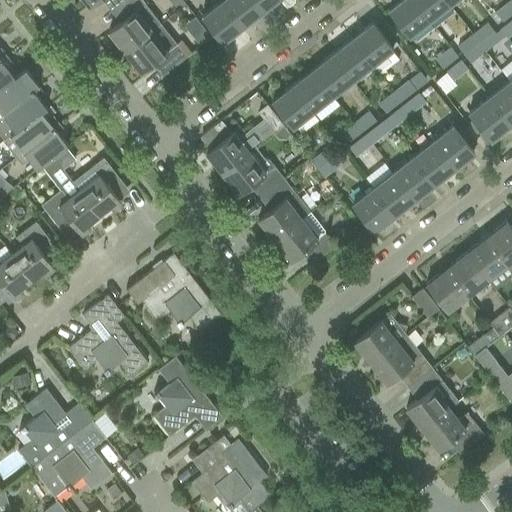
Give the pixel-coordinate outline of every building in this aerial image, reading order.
[(141,0),(120,0),(111,8),(121,21),(108,31),(124,52),(160,23),(141,0)] [(222,0),(221,0),(201,15),(222,42),(242,26),(222,0)] [(253,0),(222,0),(242,26),(262,11),(253,0)] [(275,0),(253,0),(262,11),(275,0)] [(429,20),(413,0),(400,0),(388,10),(408,35),(429,20)] [(448,4),(444,0),(413,0),(429,20),(448,4)] [(502,21),(511,12),(511,2),(510,0),(509,0),(495,12),(502,21)] [(511,18),(504,24),(499,28),(507,38),(511,33),(511,18)] [(478,42),(493,30),(486,21),(471,33),(478,42)] [(186,57),(160,23),(124,52),(140,72),(151,63),(162,76),(186,57)] [(371,65),(392,49),(371,23),(351,39),(371,65)] [(204,29),(193,37),(200,45),(211,36),(204,29)] [(493,30),(478,42),(485,51),(500,39),(493,30)] [(478,42),(471,33),(456,45),(463,54),(478,42)] [(371,65),(351,39),(331,54),(352,80),(371,65)] [(478,42),(463,54),(470,63),(485,51),(478,42)] [(442,67),(457,55),(450,46),(434,58),(442,67)] [(331,54),(312,69),(332,96),(352,80),(331,54)] [(6,56),(0,60),(0,88),(14,77),(14,76),(8,69),(13,65),(6,56)] [(460,60),(445,72),(452,81),(468,69),(460,60)] [(0,114),(1,114),(38,85),(25,68),(14,76),(14,77),(0,88),(0,114)] [(312,69),(292,85),(312,111),(332,96),(312,69)] [(407,79),(392,91),(400,101),(415,89),(415,88),(408,80),(407,79)] [(511,85),(508,81),(488,97),(510,124),(511,122),(511,85)] [(1,114),(14,131),(41,111),(47,107),(40,98),(45,94),(38,85),(1,114)] [(312,111),(292,85),(271,101),(292,127),(312,111)] [(400,101),(392,91),(377,103),(385,113),(400,101)] [(417,92),(402,104),(410,114),(425,102),(417,92)] [(510,124),(488,97),(468,112),(490,140),(510,124)] [(410,114),(402,104),(383,120),(390,129),(410,114)] [(274,132),(282,125),(266,105),(258,111),(274,132)] [(368,110),(352,122),(360,131),(376,120),(368,110)] [(14,131),(9,135),(1,140),(15,157),(59,123),(53,115),(47,119),(41,111),(14,131)] [(390,129),(383,120),(363,135),(370,145),(390,129)] [(360,131),(352,122),(337,133),(345,143),(360,131)] [(59,123),(15,157),(21,164),(28,159),(36,169),(42,165),(53,156),(68,145),(61,136),(66,132),(59,123)] [(451,125),(431,141),(452,169),(473,153),(451,125)] [(235,129),(205,152),(221,173),(255,146),(263,141),(252,127),(240,136),(235,129)] [(370,145),(363,135),(348,147),(356,157),(370,145)] [(431,141),(411,156),(433,184),(452,169),(431,141)] [(255,146),(221,173),(237,194),(251,183),(261,196),(283,178),(273,165),(268,159),(265,158),(255,146)] [(317,169),(332,156),(325,147),(310,160),(317,169)] [(53,156),(42,165),(48,173),(59,165),(53,156)] [(332,156),(317,169),(324,177),(339,165),(332,156)] [(411,156),(391,172),(413,199),(433,184),(411,156)] [(102,157),(82,172),(72,180),(78,188),(98,214),(110,205),(113,209),(121,202),(116,195),(126,187),(102,157)] [(413,199),(391,172),(372,187),(393,215),(413,199)] [(283,178),(261,196),(271,209),(257,219),(273,239),(300,219),(309,211),(294,192),(283,178)] [(393,215),(372,187),(351,203),(373,231),(393,215)] [(98,214),(78,188),(67,197),(59,188),(40,203),(64,234),(75,226),(81,234),(90,227),(87,223),(98,214)] [(309,230),(300,219),(273,239),(289,260),(301,251),(310,264),(335,245),(324,230),(317,236),(311,228),(309,230)] [(58,252),(35,221),(15,236),(22,245),(11,253),(31,279),(42,270),(46,274),(54,268),(48,260),(58,252)] [(511,259),(511,225),(511,227),(506,221),(486,237),(507,264),(511,259)] [(486,237),(466,252),(487,280),(507,264),(486,237)] [(487,280),(466,252),(446,268),(467,295),(487,280)] [(0,296),(7,291),(13,299),(22,292),(19,288),(31,279),(11,253),(0,261),(0,296)] [(187,315),(199,330),(220,313),(173,253),(127,289),(138,303),(141,300),(156,319),(168,309),(178,322),(187,315)] [(467,295),(446,268),(426,284),(447,311),(467,295)] [(427,317),(438,309),(421,288),(410,296),(427,317)] [(123,315),(107,295),(82,315),(90,325),(91,323),(94,327),(67,347),(83,368),(96,358),(106,371),(118,361),(129,374),(146,361),(116,321),(123,315)] [(511,311),(509,308),(489,323),(498,335),(511,324),(511,311)] [(389,313),(382,318),(353,341),(369,362),(405,334),(404,332),(406,325),(396,322),(389,313)] [(8,324),(4,332),(13,337),(18,329),(8,324)] [(405,334),(369,362),(385,382),(398,372),(408,385),(431,367),(405,334)] [(483,347),(489,343),(482,334),(467,346),(473,355),(483,347)] [(483,347),(473,355),(486,370),(496,362),(483,347)] [(157,392),(166,404),(152,414),(168,435),(194,416),(204,429),(222,415),(175,355),(157,369),(169,383),(157,392)] [(431,367),(408,385),(418,398),(406,408),(422,428),(450,407),(458,401),(431,367)] [(28,373),(11,376),(13,388),(30,384),(28,373)] [(30,467),(91,420),(77,402),(64,412),(45,388),(24,404),(33,415),(19,426),(30,440),(17,450),(30,467)] [(458,418),(450,407),(422,428),(438,449),(449,440),(459,453),(484,434),(467,412),(458,418)] [(30,467),(51,493),(53,496),(80,475),(90,488),(111,472),(92,447),(105,437),(91,420),(30,467)] [(201,472),(190,480),(207,501),(218,493),(229,506),(231,505),(236,511),(246,511),(252,508),(256,505),(270,495),(230,444),(222,434),(205,447),(215,461),(201,472)] [(137,447),(126,455),(131,463),(143,454),(137,447)] [(114,483),(105,489),(112,499),(121,492),(114,483)] [(0,511),(7,511),(10,511),(4,489),(0,491),(0,511)] [(42,511),(43,511),(65,511),(53,496),(51,493),(41,501),(46,509),(42,511)]
